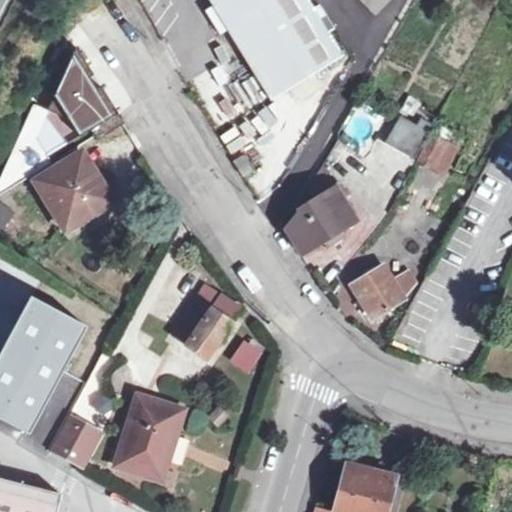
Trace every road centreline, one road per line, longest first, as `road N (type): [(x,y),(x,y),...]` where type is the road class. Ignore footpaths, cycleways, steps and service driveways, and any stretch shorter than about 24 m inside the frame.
road 1 (residential): [(337,347),(254,257),(101,14)]
road 2 (residential): [(511,420),(422,403),(337,347)]
road 3 (unclassified): [(286,511),(337,347)]
